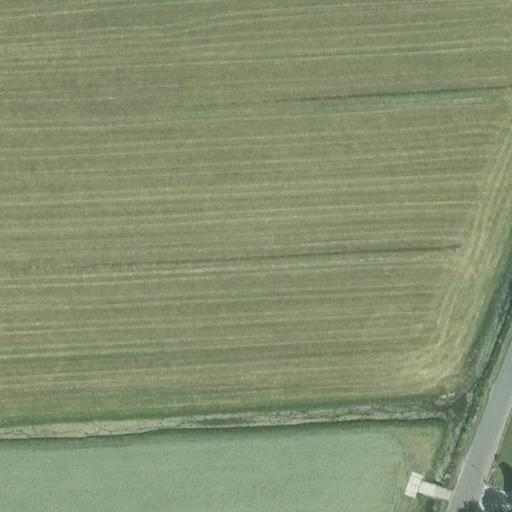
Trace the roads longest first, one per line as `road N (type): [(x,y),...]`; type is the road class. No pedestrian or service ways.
road 1 (track): [(501,400),(454,380),(85,405),(0,400)]
road 2 (tertiary): [(458,511),(511,371)]
